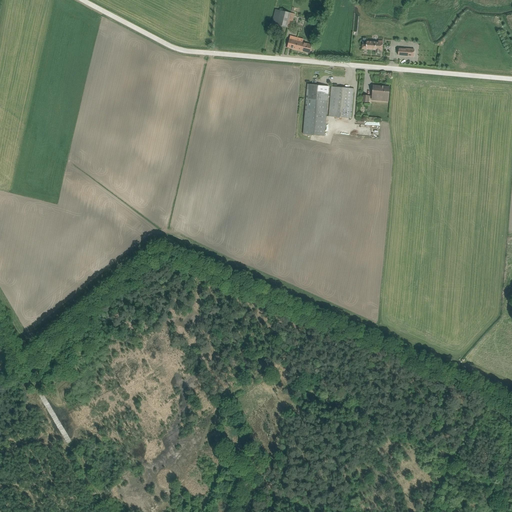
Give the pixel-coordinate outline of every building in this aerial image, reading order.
[(283,9),(272,9),(272,21),(283,21),(283,9)] [(287,48),(311,54),(313,45),(304,42),(305,39),(291,35),(287,48)] [(383,53),(383,50),(385,51),(386,40),(379,40),(379,41),(367,40),(367,44),(363,44),(363,49),(376,50),(376,52),(383,53)] [(395,47),(395,55),(412,56),(412,48),(395,47)] [(354,87),(308,83),(304,134),(325,136),(326,117),(352,119),(354,87)] [(373,101),(390,102),(391,85),(374,84),(373,101)] [(384,126),(376,125),(375,135),(382,136),(384,126)]
